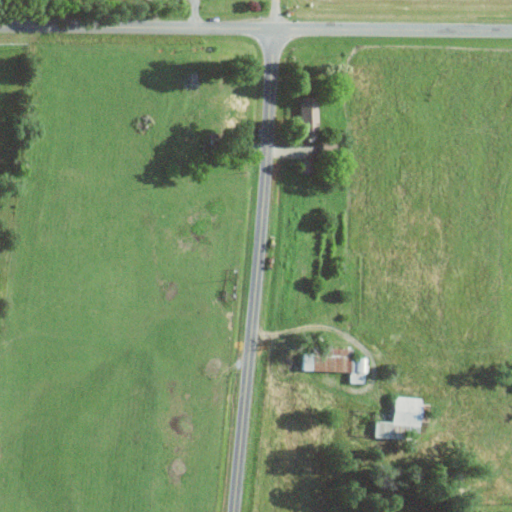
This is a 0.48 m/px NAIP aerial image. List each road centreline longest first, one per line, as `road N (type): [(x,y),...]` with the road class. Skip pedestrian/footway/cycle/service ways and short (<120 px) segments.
road 1 (residential): [(511,29),(0,23)]
road 2 (residential): [(227,511),(269,28)]
